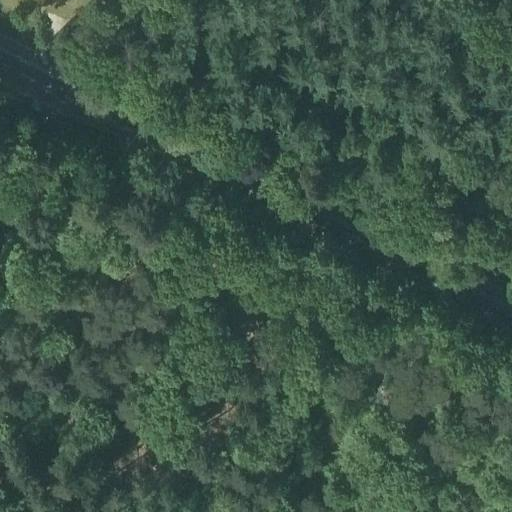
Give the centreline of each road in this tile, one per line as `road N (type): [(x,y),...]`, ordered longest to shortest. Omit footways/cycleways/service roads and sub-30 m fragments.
road 1 (primary): [(0,47),(511,310)]
road 2 (track): [(184,511),(184,487),(151,415),(0,244)]
road 3 (track): [(184,487),(40,511)]
